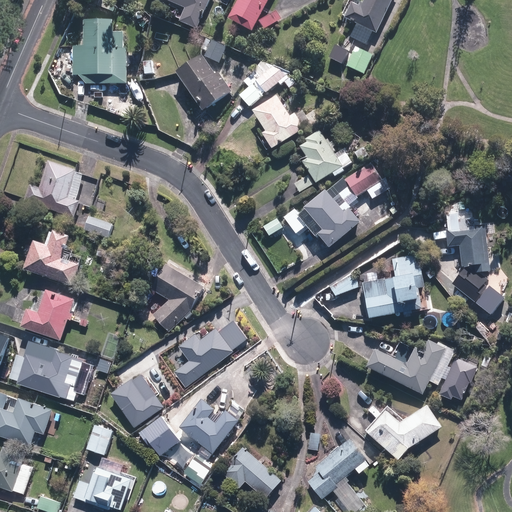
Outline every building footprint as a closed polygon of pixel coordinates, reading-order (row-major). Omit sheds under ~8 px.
[(118,3),(110,0),(101,0),(99,7),(115,12),(118,3)] [(208,0),(167,0),(184,7),(178,20),(197,28),(208,0)] [(270,0),(239,0),(230,18),(254,30),(270,0)] [(394,0),(365,0),(364,2),(358,0),(355,0),(347,19),(358,24),(352,38),(368,46),(374,32),(379,34),(394,0)] [(283,19),(278,11),(262,21),(266,29),(283,19)] [(80,76),(87,84),(127,85),(128,49),(126,49),(126,33),(113,33),(113,21),(86,20),(86,46),(73,46),(73,75),(80,76)] [(221,63),(228,47),(214,41),(206,57),(221,63)] [(373,55),(357,48),(349,67),(365,74),(373,55)] [(205,56),(178,73),(204,112),(234,93),(221,72),(217,75),(205,56)] [(274,67),(257,81),(267,93),(291,75),(274,67)] [(264,96),(254,85),(241,96),(251,107),(264,96)] [(275,149),(306,129),(296,114),(292,116),(278,96),(254,111),(267,132),(264,134),(275,149)] [(295,185),(300,194),(334,173),(336,177),(346,171),(345,168),(353,163),(347,153),(339,158),(333,149),(336,147),(334,142),(332,143),(330,139),(328,140),(322,131),(307,140),(309,143),(302,147),(309,159),(304,163),(311,175),(295,185)] [(366,147),(356,153),(361,162),(371,156),(366,147)] [(31,184),(26,201),(76,218),(82,202),(70,198),(79,170),(51,160),(42,188),(31,184)] [(384,181),(373,163),(347,179),(358,197),(384,181)] [(345,213),(327,190),(305,208),(324,230),(319,234),(331,248),(362,222),(350,208),(345,213)] [(489,279),(481,273),(491,272),(486,225),(477,226),(476,216),(446,219),(449,248),(462,247),(464,268),(466,268),(453,287),(476,304),(488,287),(485,285),(489,279)] [(91,217),(86,229),(109,238),(114,225),(91,217)] [(64,258),(72,236),(57,231),(56,234),(52,232),(47,246),(37,242),(27,269),(75,285),(82,264),(64,258)] [(364,284),(371,319),(424,308),(420,289),(427,288),(420,253),(394,259),(398,277),(364,284)] [(171,332),(214,292),(167,265),(153,290),(171,301),(155,315),(171,332)] [(338,297),(359,287),(354,275),(332,284),(338,297)] [(76,300),(49,291),(41,313),(30,309),(23,328),(63,341),(70,320),(73,321),(76,314),(72,312),(76,300)] [(174,372),(186,387),(233,351),(232,350),(247,339),(233,320),(218,332),(216,328),(200,340),(195,333),(178,347),(189,361),(174,372)] [(425,395),(448,347),(430,338),(423,352),(401,342),(393,357),(377,349),(368,367),(425,395)] [(68,384),(77,356),(33,342),(19,385),(70,400),(74,386),(68,384)] [(106,374),(110,363),(101,360),(97,371),(106,374)] [(134,428),(164,407),(141,374),(133,380),(132,379),(110,394),(134,428)] [(0,435),(32,447),(38,432),(44,434),(53,410),(22,398),(17,413),(5,408),(10,396),(0,392),(0,435)] [(203,446),(199,451),(209,459),(214,453),(216,454),(242,420),(228,410),(218,422),(210,416),(216,408),(204,399),(181,430),(203,446)] [(443,427),(429,405),(405,420),(389,406),(367,430),(400,460),(412,447),(443,427)] [(139,433),(158,458),(181,441),(162,416),(139,433)] [(85,449),(104,455),(112,431),(94,425),(85,449)] [(322,433),(313,432),(311,449),(320,450),(322,433)] [(346,478),(358,468),(363,475),(371,467),(366,461),(371,457),(354,437),(317,467),(319,470),(307,479),(324,500),(334,491),(339,498),(336,501),(344,511),(358,511),(368,504),(346,478)] [(0,487),(15,493),(28,455),(5,447),(2,454),(0,453),(0,487)] [(246,448),(223,474),(241,489),(246,483),(267,501),(284,481),(246,448)] [(197,462),(197,473),(210,474),(210,463),(197,462)] [(76,497),(121,511),(123,511),(134,478),(87,463),(76,497)] [(41,495),(36,507),(48,511),(54,511),(59,503),(41,495)]
